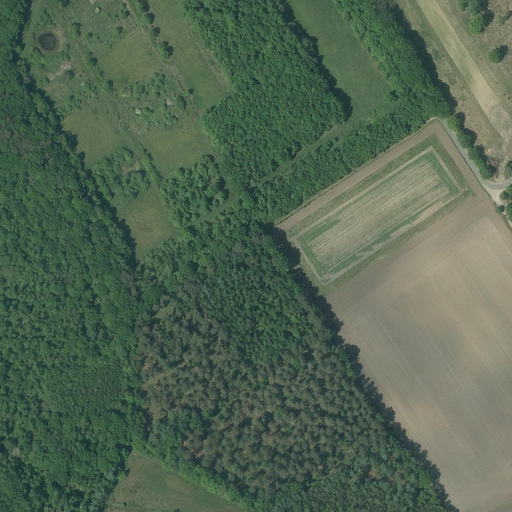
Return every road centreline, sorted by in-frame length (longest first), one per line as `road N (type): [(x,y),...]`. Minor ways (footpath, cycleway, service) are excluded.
road 1 (track): [(445,511),(261,232)]
road 2 (track): [(121,324),(131,438),(261,510)]
road 3 (unclassified): [(364,0),(482,180),(496,188),(511,181)]
road 4 (track): [(0,152),(70,202),(121,324)]
road 5 (track): [(261,232),(438,113)]
